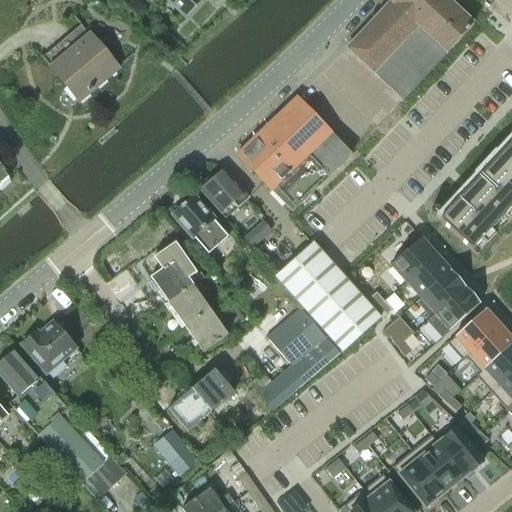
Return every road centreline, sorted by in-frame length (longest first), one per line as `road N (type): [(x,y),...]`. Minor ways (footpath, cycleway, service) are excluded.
road 1 (residential): [(84,241),(352,0)]
road 2 (residential): [(511,46),(324,243)]
road 3 (residential): [(69,255),(146,360),(165,359)]
road 4 (residential): [(84,241),(0,129)]
